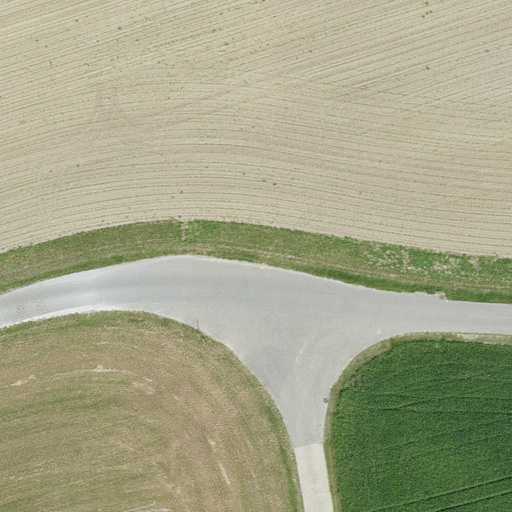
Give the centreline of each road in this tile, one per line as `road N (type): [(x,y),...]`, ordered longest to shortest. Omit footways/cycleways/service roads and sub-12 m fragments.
road 1 (unclassified): [(511,319),(161,283),(0,307)]
road 2 (track): [(273,294),(315,511)]
